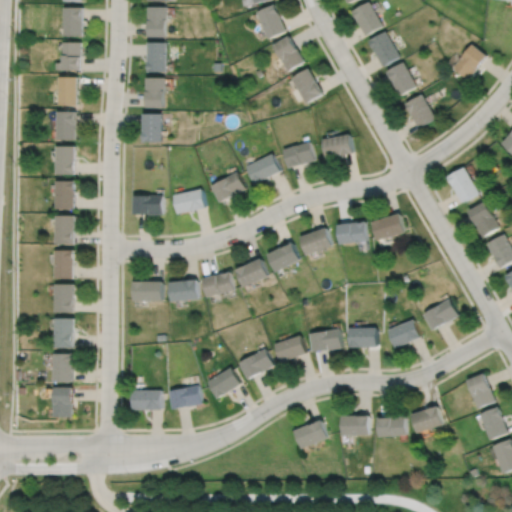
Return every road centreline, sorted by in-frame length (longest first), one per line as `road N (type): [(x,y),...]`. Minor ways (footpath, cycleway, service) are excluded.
road 1 (residential): [(118,0),(108,464)]
road 2 (residential): [(312,0),(511,350)]
road 3 (residential): [(500,329),(413,377),(311,386),(195,441)]
road 4 (residential): [(408,170),(381,185),(310,197),(206,243),(109,247)]
road 5 (residential): [(0,465),(128,462),(195,441)]
road 6 (residential): [(195,441),(0,440)]
road 7 (residential): [(511,81),(461,135),(408,170)]
